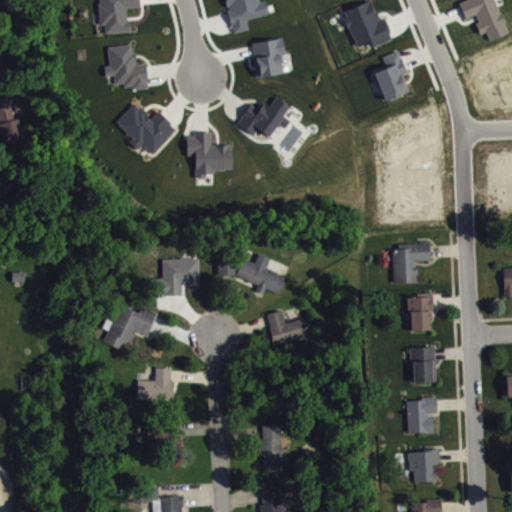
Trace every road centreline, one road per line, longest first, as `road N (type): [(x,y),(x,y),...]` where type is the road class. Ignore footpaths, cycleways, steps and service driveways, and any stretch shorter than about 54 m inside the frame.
road 1 (residential): [(478,511),(466,235)]
road 2 (residential): [(416,0),(464,130),(466,235)]
road 3 (residential): [(222,511),(215,335)]
